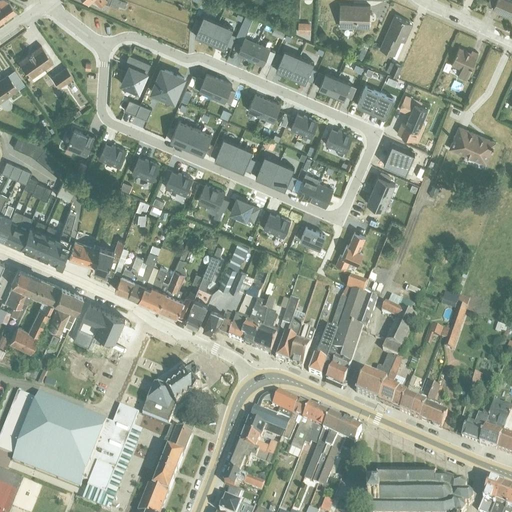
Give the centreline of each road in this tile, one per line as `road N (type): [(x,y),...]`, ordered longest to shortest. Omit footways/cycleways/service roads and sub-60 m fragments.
road 1 (residential): [(104,46),(101,107),(108,121),(323,214),(340,212),(371,145),(364,127),(201,57),(121,37)]
road 2 (tertiary): [(252,385),(231,358),(0,247)]
road 3 (secondary): [(511,476),(289,382),(252,385)]
road 4 (secondary): [(198,511),(252,385)]
